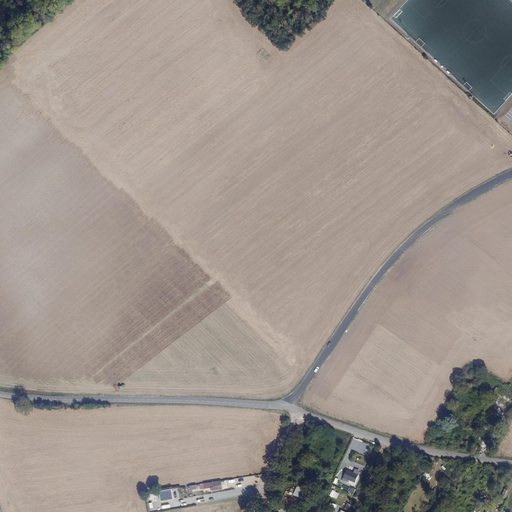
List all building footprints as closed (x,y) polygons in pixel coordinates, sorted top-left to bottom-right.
[(507,407),(509,402),(498,397),(495,401),(507,407)] [(349,450),(366,455),(369,443),(353,438),(349,450)] [(346,469),(343,478),(354,483),(358,474),(346,469)] [(210,488),(211,491),(222,490),(221,481),(199,483),(200,489),(210,488)] [(297,486),(293,495),(300,498),(305,489),(297,486)]
